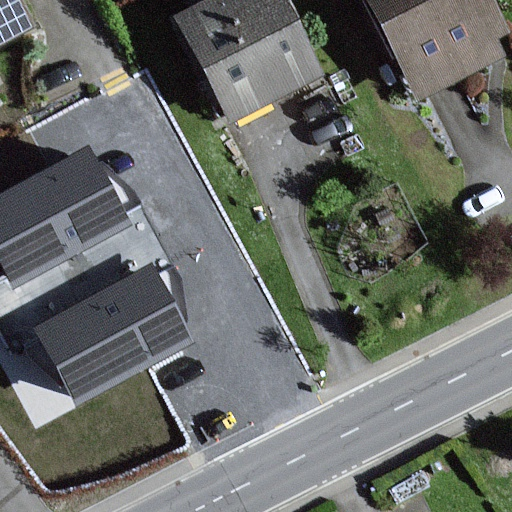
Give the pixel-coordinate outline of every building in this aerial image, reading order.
[(16,0),(0,0),(0,40),(29,25),(16,0)] [(192,0),(197,10),(179,18),(232,118),(318,75),(279,0),(192,0)] [(505,30),(489,0),(375,0),(422,92),(499,53),(491,37),(505,30)] [(123,221),(86,154),(0,200),(0,253),(13,278),(123,221)] [(123,221),(13,278),(0,284),(0,316),(13,340),(43,325),(152,268),(166,261),(141,212),(123,221)] [(190,336),(152,268),(43,325),(81,395),(190,336)]
